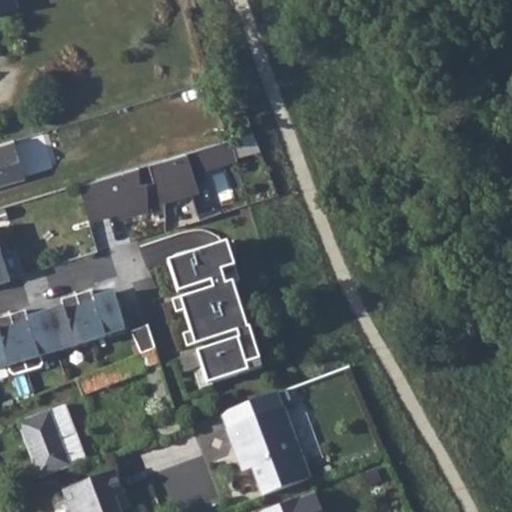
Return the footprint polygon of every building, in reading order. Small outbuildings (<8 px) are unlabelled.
[(16,0),(0,0),(0,8),(18,3),(16,0)] [(83,161),(108,151),(100,130),(74,141),(83,161)] [(12,138),(0,142),(0,182),(24,176),(12,138)] [(78,184),(88,220),(116,212),(118,217),(135,212),(151,208),(153,216),(158,215),(159,219),(164,217),(164,230),(199,220),(190,191),(192,174),(192,172),(237,158),(232,138),(78,184)] [(227,243),(168,262),(207,385),(262,367),(251,335),(249,336),(232,283),(239,281),(227,243)] [(0,279),(8,277),(0,251),(0,279)] [(90,291),(75,295),(89,342),(104,337),(104,336),(124,330),(121,321),(113,293),(93,300),(90,291)] [(53,311),(44,314),(55,352),(89,342),(75,295),(59,300),(62,309),(53,311)] [(24,311),(8,315),(26,373),(41,369),(43,364),(41,356),(55,352),(44,314),(35,317),(26,319),(24,311)] [(26,373),(8,315),(0,317),(0,368),(7,366),(10,374),(14,376),(26,373)] [(130,332),(140,355),(154,350),(147,326),(130,332)] [(140,355),(76,380),(82,395),(146,370),(159,410),(173,405),(157,359),(154,350),(140,355)] [(227,428),(281,408),(275,393),(222,414),(227,428)] [(62,405),(18,424),(39,478),(84,460),(62,405)] [(252,467),(263,496),(309,478),(282,407),(281,408),(227,428),(226,429),(233,447),(238,445),(240,452),(238,452),(236,456),(241,468),(245,470),(252,467)] [(114,471),(63,490),(71,511),(119,511),(119,510),(114,498),(121,495),(123,495),(114,471)] [(321,511),(314,493),(261,511),(321,511)] [(121,495),(114,498),(119,510),(125,508),(121,495)]
